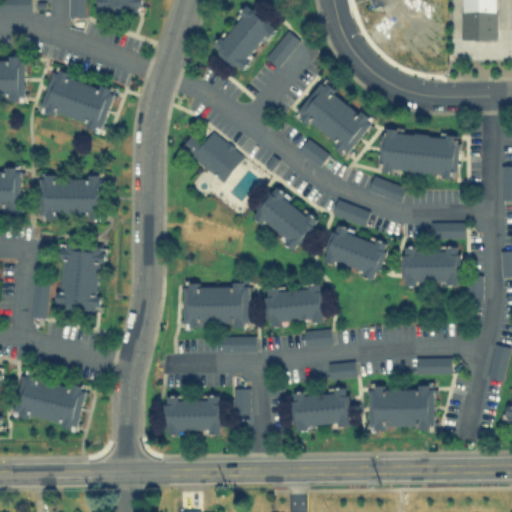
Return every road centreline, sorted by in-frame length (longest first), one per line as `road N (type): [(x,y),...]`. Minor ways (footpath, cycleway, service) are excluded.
road 1 (residential): [(127,471),(127,381),(146,278),(148,132),(188,0)]
road 2 (tertiary): [(511,466),(279,469)]
road 3 (tertiary): [(331,0),(357,61),(391,87),(434,97),(511,97)]
road 4 (tertiary): [(279,469),(127,471)]
road 5 (tertiary): [(127,471),(0,472)]
